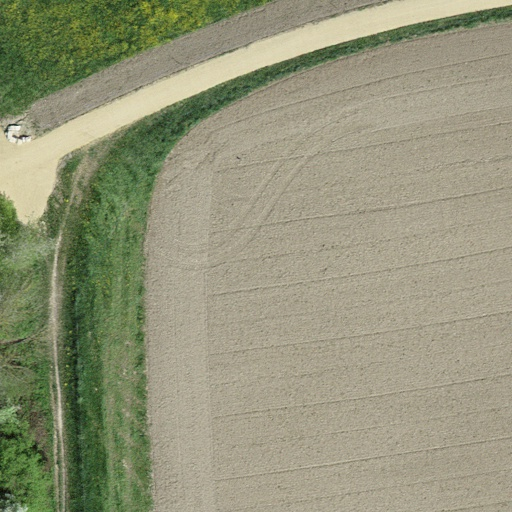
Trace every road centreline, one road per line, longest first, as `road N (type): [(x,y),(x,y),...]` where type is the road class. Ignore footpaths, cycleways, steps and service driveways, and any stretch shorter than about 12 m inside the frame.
road 1 (track): [(481,0),(386,17),(161,99),(0,186)]
road 2 (track): [(46,161),(69,511)]
